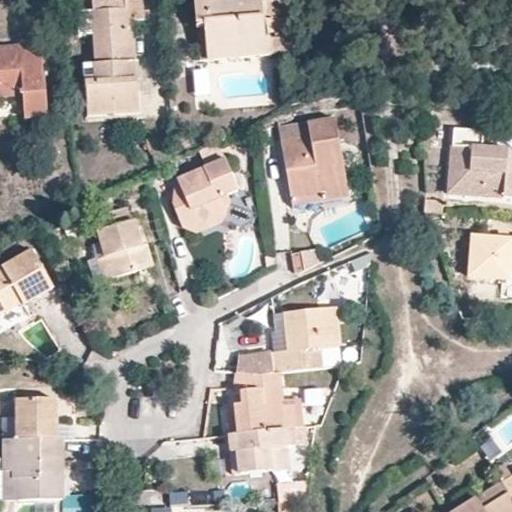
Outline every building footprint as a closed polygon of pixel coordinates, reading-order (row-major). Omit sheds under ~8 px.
[(94,12),(96,35),(97,64),(85,66),(88,116),(140,113),(136,62),(135,62),(133,21),(143,20),(142,0),(126,0),(125,0),(126,10),(116,10),(94,12)] [(115,0),(116,10),(126,10),(125,0),(115,0)] [(262,0),(247,0),(243,0),(211,3),(210,0),(194,0),(197,25),(204,25),(206,44),(199,45),(200,61),(272,55),(271,38),(266,39),(262,0)] [(204,25),(197,25),(199,45),(206,44),(204,25)] [(0,49),(0,95),(24,93),(25,107),(46,105),(41,42),(21,43),(21,48),(0,49)] [(305,135),(306,145),(302,145),(301,140),(295,137),(276,140),(282,172),(289,170),(290,178),(285,186),(287,200),(316,194),(317,201),(343,196),(339,172),(328,116),(302,121),(305,135)] [(455,126),(448,191),(511,197),(511,148),(485,146),(485,129),(455,126)] [(302,145),(306,145),(305,135),(295,137),(301,140),(302,145)] [(222,226),(228,207),(225,200),(236,194),(223,163),(174,185),(179,200),(173,202),(182,226),(200,235),(222,226)] [(287,200),(288,207),(317,201),(316,194),(287,200)] [(428,197),(426,209),(441,210),(442,198),(428,197)] [(144,249),(140,250),(132,225),(129,226),(123,211),(98,220),(110,259),(117,280),(152,269),(144,249)] [(136,223),(132,225),(140,250),(144,249),(136,223)] [(182,226),(185,234),(210,248),(215,244),(200,235),(182,226)] [(511,278),(511,238),(479,236),(476,276),(511,278)] [(50,287),(30,251),(0,267),(0,313),(20,302),(17,297),(30,289),(34,296),(50,287)] [(295,276),(300,272),(315,264),(313,251),(287,256),(290,274),(295,276)] [(110,259),(98,263),(105,285),(117,280),(110,259)] [(17,297),(20,302),(34,296),(30,289),(17,297)] [(0,313),(0,323),(24,311),(20,302),(0,313)] [(320,370),(319,348),(338,346),(334,307),(285,312),(288,351),(273,352),(271,354),(257,355),(238,357),(237,374),(277,373),(320,370)] [(234,435),(282,431),(277,373),(237,374),(231,398),(243,397),(244,409),(232,411),(234,435)] [(54,441),(55,401),(16,401),(15,441),(54,441)] [(238,477),(285,471),(282,431),(234,435),(225,436),(227,455),(235,454),(238,477)] [(0,440),(0,471),(11,472),(10,499),(48,500),(48,480),(58,479),(58,441),(54,441),(15,441),(0,440)] [(230,477),(238,477),(235,454),(227,455),(230,477)] [(11,472),(0,471),(0,499),(10,499),(11,472)] [(58,479),(48,480),(48,500),(57,501),(58,479)] [(511,511),(511,493),(509,489),(505,481),(458,511),(511,511)] [(304,483),(279,483),(278,506),(304,506),(304,483)] [(58,511),(102,511),(101,497),(59,497),(58,511)] [(47,511),(56,511),(57,501),(48,500),(47,511)]
